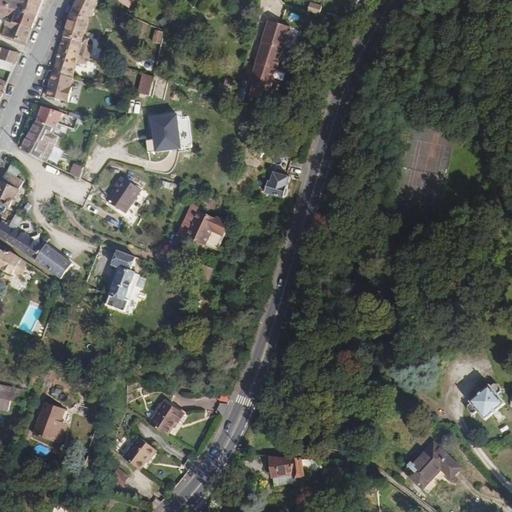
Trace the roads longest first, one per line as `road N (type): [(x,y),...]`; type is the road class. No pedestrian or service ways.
road 1 (primary): [(178,511),(243,410),(345,88),(392,0)]
road 2 (residential): [(59,0),(0,134)]
